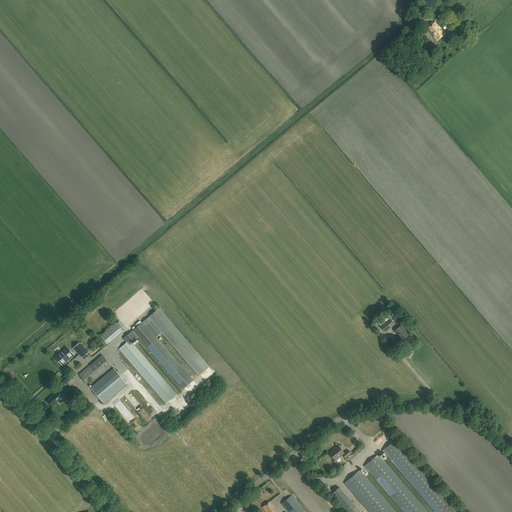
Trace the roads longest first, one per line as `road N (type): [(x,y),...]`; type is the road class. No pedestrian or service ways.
road 1 (unclassified): [(221,511),(316,435),(369,408),(455,411),(511,448)]
road 2 (unclassified): [(117,511),(0,376)]
